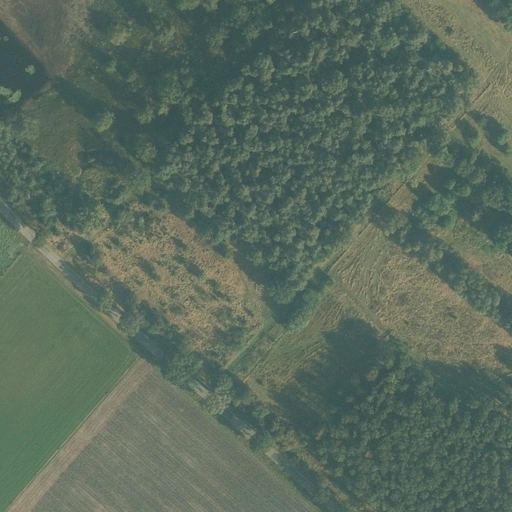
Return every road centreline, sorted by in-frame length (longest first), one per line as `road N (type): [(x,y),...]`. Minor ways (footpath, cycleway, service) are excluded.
road 1 (unclassified): [(332,511),(94,303),(0,205)]
road 2 (track): [(322,268),(485,83)]
road 3 (track): [(204,400),(322,268)]
